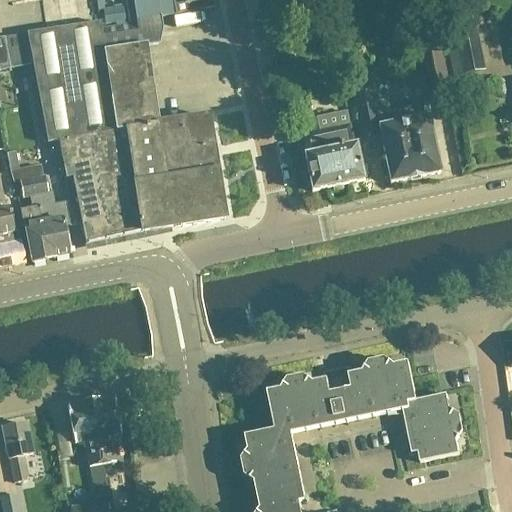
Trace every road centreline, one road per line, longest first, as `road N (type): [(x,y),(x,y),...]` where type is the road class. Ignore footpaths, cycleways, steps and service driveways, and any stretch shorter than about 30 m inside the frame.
road 1 (residential): [(188,372),(479,312)]
road 2 (residential): [(289,238),(237,0)]
road 3 (residential): [(289,238),(511,189)]
road 4 (residential): [(0,409),(188,372)]
road 5 (tertiary): [(0,297),(163,262)]
road 6 (residential): [(502,476),(479,312)]
road 7 (residential): [(361,505),(502,476)]
road 8 (residential): [(163,262),(289,238)]
